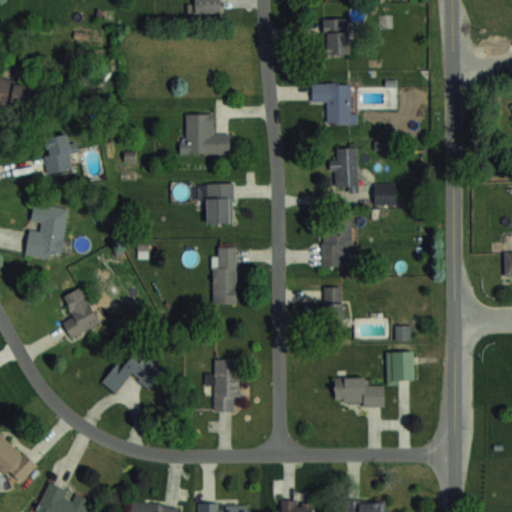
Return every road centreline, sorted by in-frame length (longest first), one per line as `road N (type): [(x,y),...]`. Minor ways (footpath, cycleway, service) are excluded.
road 1 (tertiary): [(453,511),(451,0)]
road 2 (residential): [(454,454),(164,453),(127,444),(74,420),(0,321)]
road 3 (residential): [(281,449),(264,0)]
